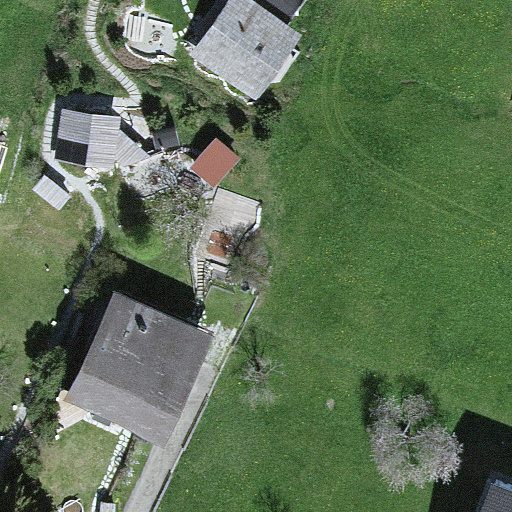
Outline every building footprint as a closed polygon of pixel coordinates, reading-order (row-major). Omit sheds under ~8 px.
[(275,0),(224,0),(193,43),(260,92),(309,24),(275,0)] [(511,71),(500,110),(511,114),(511,71)] [(113,155),(123,110),(69,99),(60,145),(113,155)] [(203,327),(109,286),(62,392),(157,433),(203,327)] [(511,511),(511,488),(484,478),(471,511),(511,511)]
